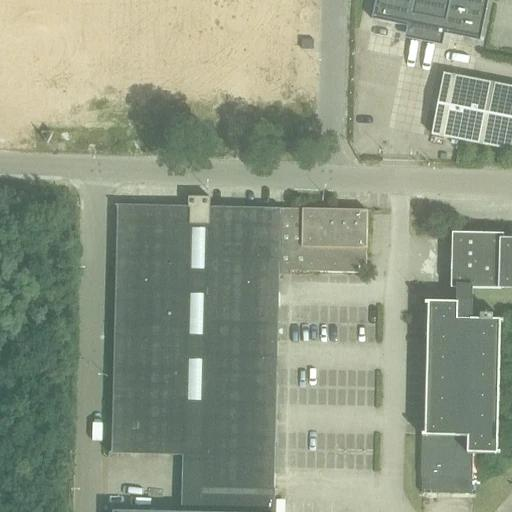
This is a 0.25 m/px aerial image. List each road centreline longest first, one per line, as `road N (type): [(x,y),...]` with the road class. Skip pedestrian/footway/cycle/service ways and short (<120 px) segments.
road 1 (unclassified): [(86,511),(95,168)]
road 2 (unclassified): [(395,180),(385,502),(394,511)]
road 3 (unclassified): [(331,178),(95,168)]
road 4 (unclassified): [(331,178),(336,0)]
